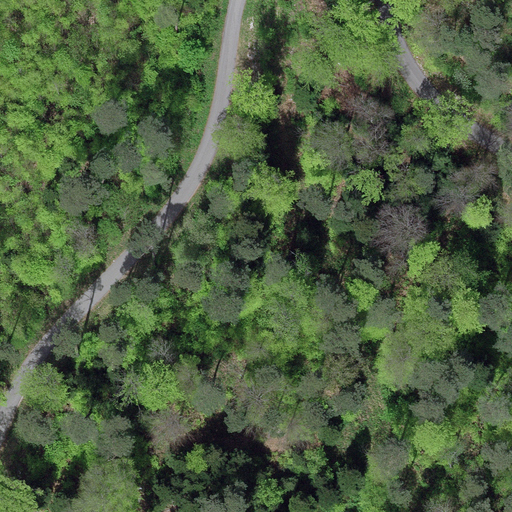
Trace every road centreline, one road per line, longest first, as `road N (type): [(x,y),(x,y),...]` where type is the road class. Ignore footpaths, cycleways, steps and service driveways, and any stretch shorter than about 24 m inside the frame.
road 1 (unclassified): [(0,425),(48,338),(189,183),(218,107),(237,0)]
road 2 (unclassified): [(387,0),(416,81),(455,119),(511,152)]
